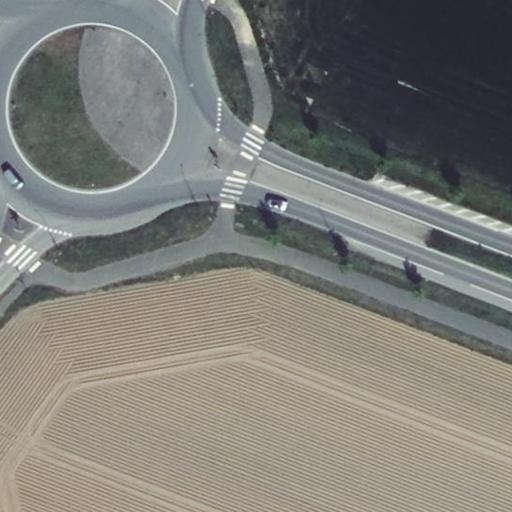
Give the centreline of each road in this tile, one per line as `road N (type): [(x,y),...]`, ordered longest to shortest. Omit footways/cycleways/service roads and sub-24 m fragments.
road 1 (primary): [(138,204),(193,187),(229,188),(511,290)]
road 2 (primary): [(511,245),(266,152),(195,93)]
road 3 (primary): [(138,204),(182,164),(195,130),(195,93)]
road 4 (primary): [(183,59),(140,16),(80,5)]
